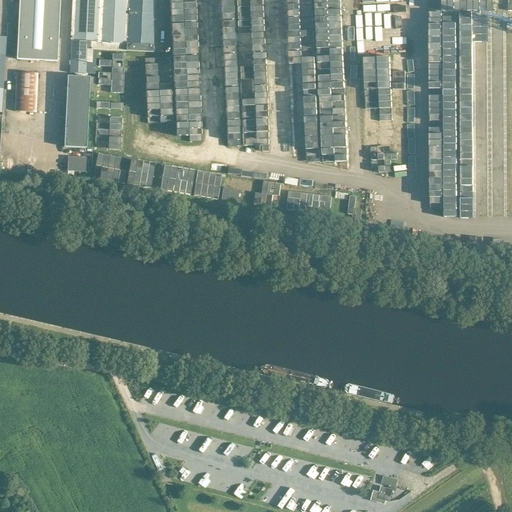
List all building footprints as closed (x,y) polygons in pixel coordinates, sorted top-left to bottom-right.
[(19,0),(16,59),(57,61),(60,0),(19,0)] [(73,0),(69,73),(85,74),(86,64),(92,64),(93,52),(93,49),(125,51),(127,0),(73,0)] [(127,0),(125,51),(152,52),(155,0),(127,0)] [(511,0),(426,0),(431,201),(443,201),(443,215),(457,215),(456,174),(443,174),(442,157),(457,157),(456,91),(442,92),(442,81),(456,81),(455,53),(441,45),(457,45),(459,115),(474,114),(474,144),(487,143),(486,100),(473,100),(473,92),(487,81),(486,12),(511,11),(511,0)] [(380,27),(380,45),(393,45),(392,26),(380,27)] [(319,110),(346,108),(341,32),(321,33),(322,46),(328,45),(330,71),(317,72),(319,110)] [(311,38),(255,39),(256,65),(311,64),(311,38)] [(207,82),(240,82),(240,53),(227,54),(227,68),(221,68),(221,41),(177,41),(178,59),(163,59),(163,102),(177,101),(176,69),(181,69),(181,85),(187,85),(188,96),(207,96),(207,82)] [(392,51),(392,127),(378,127),(378,173),(391,173),(391,164),(406,164),(406,125),(411,125),(411,117),(414,117),(414,107),(414,98),(406,98),(406,51),(392,51)] [(296,77),(302,77),(302,66),(311,66),(311,65),(296,65),(296,77)] [(284,66),(284,79),(295,79),(295,66),(284,66)] [(302,67),(303,79),(315,78),(314,66),(302,67)] [(14,111),(36,112),(38,73),(15,72),(14,111)] [(63,146),(86,147),(90,77),(67,76),(63,146)] [(95,111),(121,111),(121,99),(96,98),(95,111)] [(286,130),(317,129),(316,116),(266,117),(267,130),(273,130),(273,143),(286,143),(286,130)] [(67,171),(85,172),(86,158),(68,157),(67,171)] [(96,182),(145,187),(147,169),(98,164),(96,182)] [(279,208),(323,213),(325,195),(331,195),(333,182),(320,180),(319,188),(283,183),(279,208)] [(460,187),(461,212),(473,212),(473,187),(460,187)] [(390,215),(391,196),(372,196),(371,221),(383,221),(383,215),(390,215)] [(350,197),(350,205),(358,205),(357,208),(361,208),(361,202),(356,202),(356,197),(350,197)] [(239,464),(249,455),(241,447),(231,457),(239,464)] [(384,477),(382,484),(396,487),(398,481),(384,477)] [(379,492),(378,498),(386,501),(390,502),(393,490),(381,486),(379,492)]
